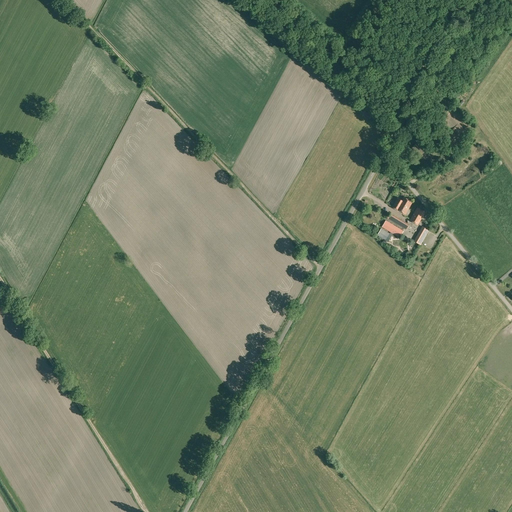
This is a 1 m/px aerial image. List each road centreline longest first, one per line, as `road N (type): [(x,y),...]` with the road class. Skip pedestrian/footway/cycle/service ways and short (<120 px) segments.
road 1 (unclassified): [(185,511),(382,154)]
road 2 (track): [(320,269),(65,0)]
road 3 (track): [(0,278),(147,511)]
road 4 (unclassified): [(511,310),(382,154)]
road 5 (unclassified): [(382,154),(470,0)]
